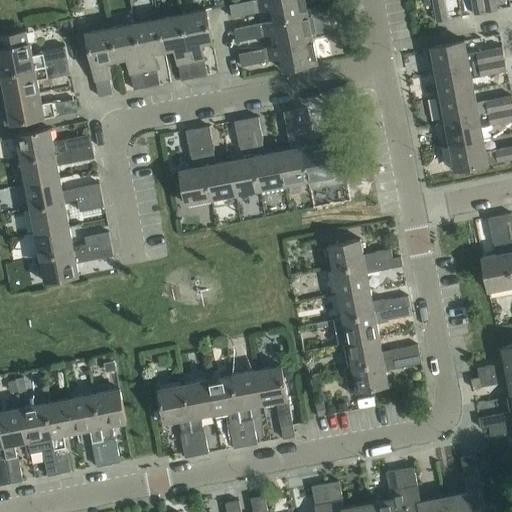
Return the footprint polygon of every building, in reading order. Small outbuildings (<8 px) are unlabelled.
[(256,0),(232,5),(231,5),(234,18),(273,10),(276,22),(309,15),(306,0),(256,0)] [(433,0),(434,5),(438,22),(450,20),(446,0),(433,0)] [(484,0),(472,0),(475,15),(487,13),(484,0)] [(484,0),(487,13),(499,10),(496,0),(484,0)] [(207,9),(183,14),(195,78),(208,75),(206,60),(203,44),(214,42),(207,9)] [(82,12),(73,13),(76,27),(85,25),(82,12)] [(183,14),(160,19),(166,52),(177,50),(180,65),(183,80),(195,78),(183,14)] [(276,22),(236,30),(238,42),(278,34),(281,46),(314,39),(313,34),(314,33),(316,31),(314,20),(312,18),(310,18),(309,15),(276,22)] [(160,19),(136,23),(148,87),(161,84),(158,70),(155,54),(166,52),(160,19)] [(136,23),(112,28),(119,61),(129,59),(132,75),(135,90),(148,87),(136,23)] [(112,28),(88,32),(88,33),(98,81),(97,81),(100,96),(114,94),(111,79),(108,63),(119,61),(112,28)] [(28,32),(0,37),(0,49),(30,44),(28,32)] [(281,46),(241,54),(243,67),(283,59),(285,71),(319,64),(314,39),(281,46)] [(430,49),(428,50),(430,61),(433,62),(435,62),(437,73),(506,60),(503,46),(468,53),(465,41),(432,47),(432,48),(430,49)] [(30,44),(0,49),(0,63),(0,64),(3,75),(69,62),(67,50),(66,45),(40,49),(41,51),(33,52),(32,43),(30,44)] [(437,83),(435,84),(438,95),(440,96),(440,97),(475,91),(473,78),(508,71),(506,60),(437,73),(439,82),(437,83)] [(3,75),(0,75),(0,100),(2,100),(7,99),(41,92),(39,79),(49,77),(49,79),(72,74),(69,62),(3,75)] [(440,97),(438,99),(441,110),(442,111),(444,110),(446,121),(511,108),(511,95),(477,102),(475,91),(440,97)] [(7,99),(2,100),(7,123),(9,125),(12,124),(79,111),(77,100),(63,103),(58,102),(44,104),(41,92),(7,99)] [(308,108),(296,110),(310,180),(335,176),(328,142),(314,145),(311,132),(313,132),(308,108)] [(511,108),(446,121),(451,145),(484,139),(482,127),(511,120),(511,108)] [(293,149),(279,151),(285,185),(310,180),(296,110),(285,112),(289,137),(290,136),(293,149)] [(259,117),(248,119),(261,190),(285,185),(279,151),(265,154),(262,142),(264,141),(259,117)] [(245,158),(230,161),(237,194),(261,190),(248,119),(236,122),(241,146),(242,146),(245,158)] [(211,126),(199,129),(213,199),(237,194),(230,161),(217,163),(214,151),(215,151),(211,126)] [(51,129),(18,135),(23,161),(94,147),(91,135),(67,140),(67,141),(54,144),(51,129)] [(196,168),(181,170),(188,204),(213,199),(199,129),(187,131),(192,155),(193,154),(196,168)] [(484,139),(451,145),(456,170),(511,159),(511,146),(487,152),(484,139)] [(94,147),(23,161),(28,184),(61,178),(58,164),(71,162),(71,163),(96,159),(94,147)] [(61,178),(28,184),(32,208),(66,202),(78,200),(103,195),(101,183),(76,188),(76,189),(64,192),(61,178)] [(103,195),(78,200),(80,212),(105,207),(103,195)] [(66,202),(32,208),(37,233),(71,227),(66,202)] [(511,213),(502,216),(511,270),(511,213)] [(484,258),(490,291),(511,286),(511,270),(502,216),(489,218),(494,242),(495,242),(497,255),(484,258)] [(71,227),(37,233),(42,258),(75,251),(71,227)] [(110,232),(86,237),(88,249),(113,244),(110,232)] [(362,239),(330,245),(335,270),(367,264),(362,239)] [(75,251),(42,258),(47,283),(80,276),(78,263),(90,260),(115,256),(113,244),(88,249),(75,251)] [(392,249),(376,252),(378,262),(394,259),(394,258),(392,249)] [(367,264),(335,270),(340,294),(371,288),(368,274),(404,267),(402,257),(394,258),(394,259),(378,262),(369,264),(367,264)] [(371,288),(340,294),(344,319),(376,312),(411,306),(410,296),(374,303),(371,288)] [(376,312),(344,319),(349,343),(381,337),(378,322),(413,315),(411,306),(376,312)] [(349,343),(346,343),(351,368),(354,367),(421,354),(419,345),(384,352),(381,337),(349,343)] [(506,363),(479,368),(481,378),(511,371),(511,345),(503,348),(506,363)] [(351,368),(346,369),(350,393),(358,391),(358,392),(390,386),(387,371),(423,364),(421,354),(354,367),(351,368)] [(72,361),(65,363),(66,371),(73,369),(72,361)] [(283,366),(258,371),(264,404),(278,402),(281,415),(279,415),(284,439),(296,436),(294,425),(283,366)] [(296,367),(285,369),(287,380),(298,378),(296,367)] [(258,371),(233,375),(247,446),(259,444),(254,420),(253,420),(250,407),(264,404),(258,371)] [(511,371),(481,378),(473,380),(474,389),(509,382),(511,395),(511,371)] [(233,375),(209,380),(215,414),(216,417),(230,415),(232,424),(230,425),(235,448),(247,446),(233,375)] [(17,380),(9,382),(11,391),(19,390),(17,380)] [(209,380),(185,385),(198,455),(210,453),(205,429),(204,430),(201,417),(215,414),(209,380)] [(185,385),(160,389),(166,423),(181,420),(183,433),(182,434),(186,458),(198,455),(185,385)] [(121,389),(96,394),(109,465),(122,462),(117,437),(116,437),(114,425),(128,422),(121,389)] [(96,394),(72,399),(78,432),(92,429),(94,442),(93,442),(98,467),(109,465),(96,394)] [(510,412),(480,418),(482,428),(490,426),(503,424),(511,422),(511,396),(507,398),(510,412)] [(72,399),(47,403),(61,474),(73,472),(68,447),(67,447),(64,435),(78,432),(72,399)] [(348,402),(339,404),(341,412),(349,410),(348,402)] [(47,403),(23,408),(29,441),(30,441),(32,454),(44,452),(49,476),(61,474),(47,403)] [(325,403),(316,405),(319,417),(327,415),(325,403)] [(23,408),(0,412),(0,418),(12,483),(24,481),(20,457),(18,457),(16,444),(29,441),(23,408)] [(0,480),(1,485),(12,483),(0,418),(0,480)] [(503,424),(490,426),(492,436),(511,431),(511,422),(503,424)] [(469,493),(445,497),(448,511),(474,511),(474,509),(485,507),(486,507),(476,456),(476,455),(464,457),(462,457),(469,493)] [(415,467),(401,469),(409,511),(448,511),(445,497),(422,502),(415,467)] [(393,500),(369,504),(370,511),(409,511),(401,469),(387,472),(393,500)] [(340,481),(327,484),(332,511),(370,511),(369,504),(346,509),(340,481)] [(317,511),(332,511),(327,484),(313,486),(317,511)] [(269,511),(267,495),(252,498),(254,511),(269,511)] [(227,511),(242,511),(240,501),(226,503),(227,511)]
